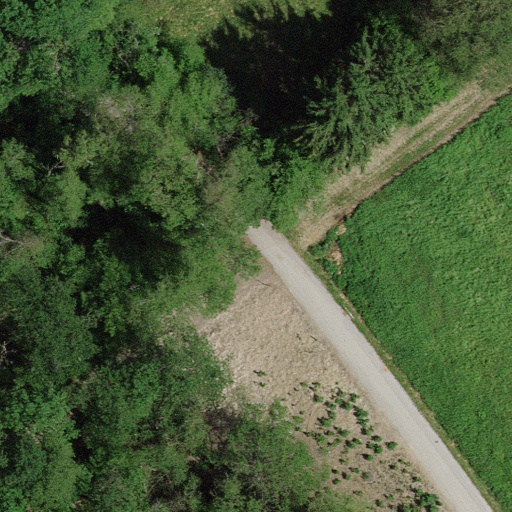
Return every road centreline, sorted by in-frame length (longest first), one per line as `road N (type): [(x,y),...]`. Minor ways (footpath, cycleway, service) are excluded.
road 1 (track): [(479,511),(264,233),(181,158),(0,33)]
road 2 (track): [(0,454),(175,320),(264,233),(511,39)]
